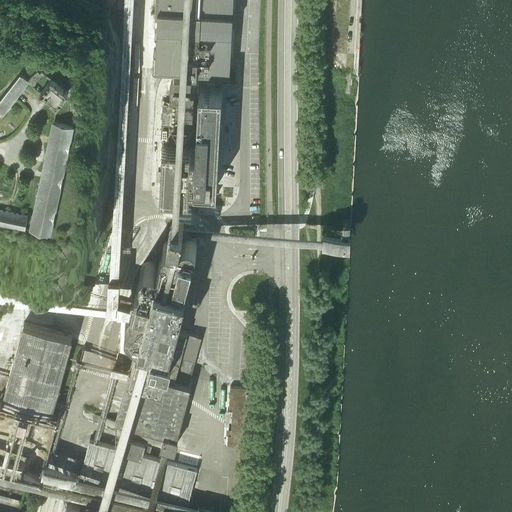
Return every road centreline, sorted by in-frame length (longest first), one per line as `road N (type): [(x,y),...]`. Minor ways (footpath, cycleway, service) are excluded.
road 1 (tertiary): [(289,257),(288,0)]
road 2 (tertiary): [(279,511),(289,257)]
